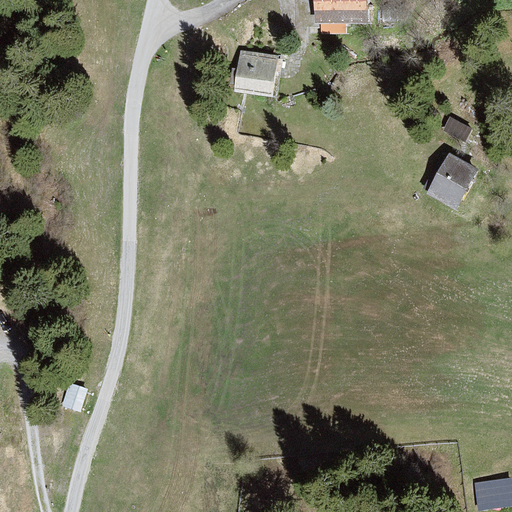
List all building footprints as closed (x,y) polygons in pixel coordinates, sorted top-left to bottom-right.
[(372,0),(318,0),(318,14),(372,14),(372,0)] [(282,59),(243,54),(237,92),(276,98),(282,59)] [(475,131),(451,118),(443,134),(466,147),(475,131)] [(482,173),(451,156),(428,196),(459,213),(482,173)] [(95,393),(75,386),(65,412),(86,420),(95,393)] [(511,479),(476,484),(479,511),(482,511),(511,508),(511,479)]
